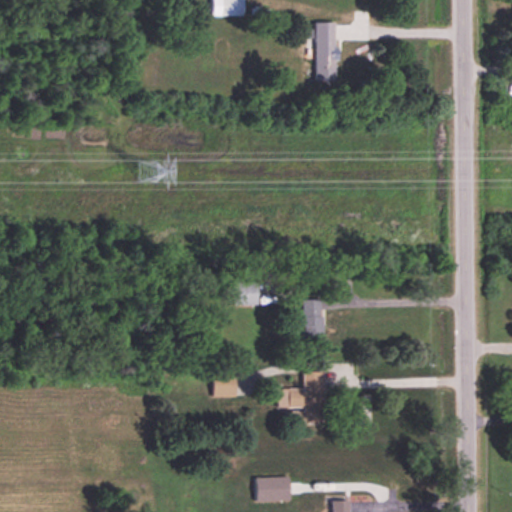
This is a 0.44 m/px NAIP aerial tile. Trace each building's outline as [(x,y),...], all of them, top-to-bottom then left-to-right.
[(243,17),(242,0),(210,0),(210,17),(243,17)] [(313,23),(314,83),(335,82),(334,23),(313,23)] [(257,283),(232,283),(232,306),(257,306),(257,283)] [(321,341),(321,299),(301,299),(301,341),(321,341)] [(322,372),(301,372),(301,389),(275,389),(276,409),(287,409),(287,423),(322,423),(322,372)] [(234,374),(211,374),(211,398),(234,398),(234,374)] [(254,501),(289,501),(289,478),(254,478),(254,501)] [(329,511),(348,511),(348,501),(329,501),(329,511)]
